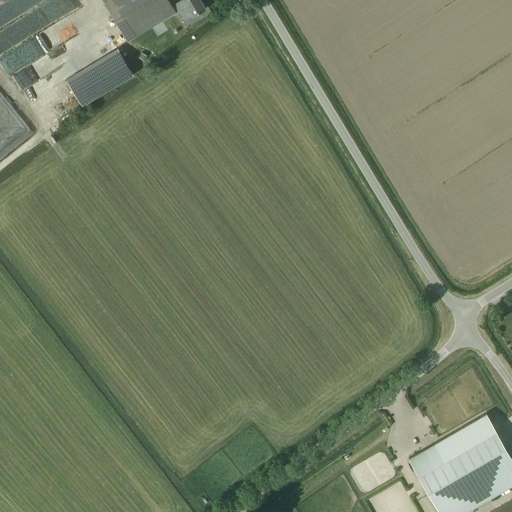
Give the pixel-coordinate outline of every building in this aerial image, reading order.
[(0,24),(10,18),(60,18),(80,5),(77,0),(9,0),(0,6),(0,24)] [(102,0),(127,42),(175,13),(176,15),(187,8),(192,16),(205,8),(200,0),(181,0),(172,6),(169,0),(102,0)] [(116,51),(68,80),(83,106),(132,76),(116,51)] [(12,118),(17,114),(6,97),(0,101),(12,118)] [(511,456),(486,413),(409,458),(440,511),(464,511),(511,484),(511,456)]
